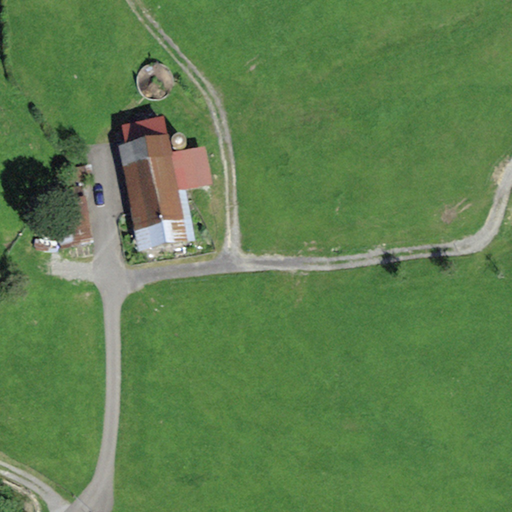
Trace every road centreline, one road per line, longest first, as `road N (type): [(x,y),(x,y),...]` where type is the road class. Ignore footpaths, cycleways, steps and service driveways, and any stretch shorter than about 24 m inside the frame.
road 1 (residential): [(91,511),(105,472),(113,354),(100,154)]
road 2 (track): [(235,264),(350,262),(467,246),(489,230),(511,174)]
road 3 (track): [(112,277),(235,264)]
